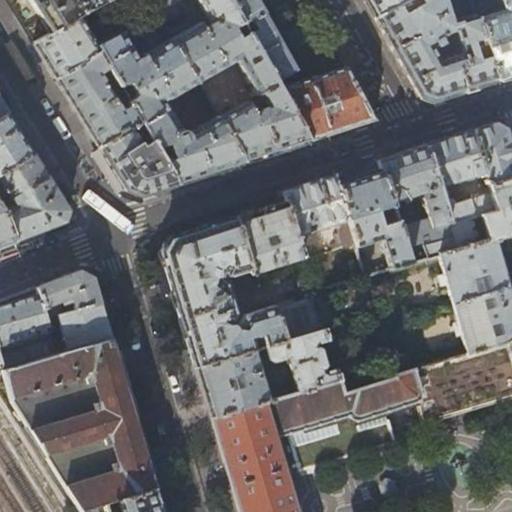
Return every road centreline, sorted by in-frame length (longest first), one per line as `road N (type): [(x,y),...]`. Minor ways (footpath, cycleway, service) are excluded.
road 1 (residential): [(113,231),(405,133)]
road 2 (residential): [(113,231),(199,511)]
road 3 (residential): [(0,52),(113,231)]
road 4 (residential): [(405,133),(330,0)]
road 5 (residential): [(0,275),(113,231)]
